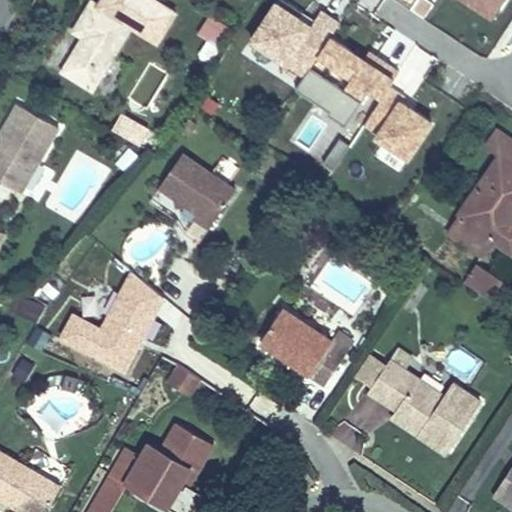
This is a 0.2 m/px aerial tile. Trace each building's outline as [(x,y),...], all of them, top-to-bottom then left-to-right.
[(161,37),(95,0),(94,0),(89,10),(128,31),(156,47),(161,37)] [(178,6),(167,0),(95,0),(161,37),(178,6)] [(311,16),(281,0),(271,0),(240,49),(413,157),(434,113),(395,87),(400,72),(333,33),(340,18),(322,4),(311,16)] [(511,0),(465,0),(497,21),(511,0)] [(93,95),(128,31),(89,10),(84,7),(82,7),(81,7),(65,36),(66,38),(77,43),(78,45),(78,47),(59,80),(91,98),(93,95)] [(206,12),(195,32),(219,45),(230,26),(206,12)] [(18,102),(0,134),(0,184),(22,196),(62,126),(18,102)] [(149,131),(119,113),(111,127),(141,145),(149,131)] [(152,152),(160,137),(149,131),(141,145),(152,152)] [(492,161),(444,240),(481,263),(488,251),(511,263),(511,144),(491,133),(479,154),(492,161)] [(235,189),(182,155),(160,189),(176,199),(185,197),(187,206),(199,214),(195,219),(210,229),(235,189)] [(187,206),(185,197),(176,199),(178,208),(187,206)] [(483,296),(493,278),(465,261),(455,278),(483,296)] [(326,386),(354,339),(339,331),(334,338),(283,307),(281,307),(258,344),(259,347),(326,386)] [(411,352),(389,340),(360,388),(389,406),(390,408),(386,418),(409,432),(443,455),(479,398),(446,377),(438,387),(404,366),(411,352)] [(199,380),(177,365),(168,380),(190,394),(199,380)] [(64,455),(0,416),(0,463),(11,470),(45,489),(64,455)] [(136,455),(114,443),(92,483),(115,496),(121,488),(124,490),(126,490),(168,483),(178,466),(194,474),(210,446),(168,423),(155,446),(146,441),(143,441),(136,455)] [(511,457),(503,470),(511,474),(511,457)] [(162,511),(170,511),(194,474),(178,466),(168,483),(126,490),(162,511)] [(45,489),(11,470),(6,478),(40,498),(45,489)] [(511,511),(511,474),(503,470),(486,497),(486,499),(490,502),(505,511),(511,511)] [(294,480),(301,489),(314,480),(308,471),(294,480)]
